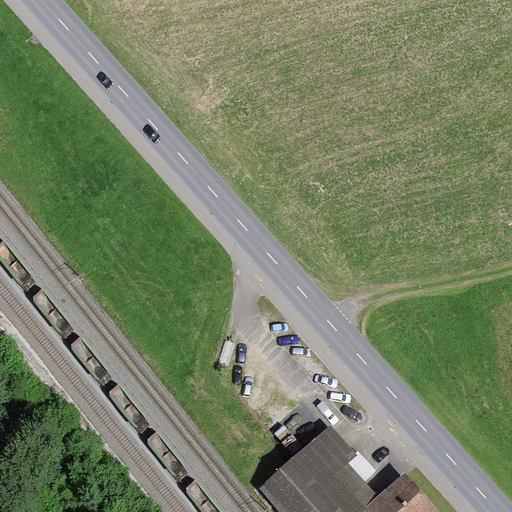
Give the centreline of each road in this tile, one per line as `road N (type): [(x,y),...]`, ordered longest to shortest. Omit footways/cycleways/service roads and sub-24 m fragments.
road 1 (secondary): [(42,0),(496,511)]
road 2 (track): [(511,271),(379,300),(334,327)]
